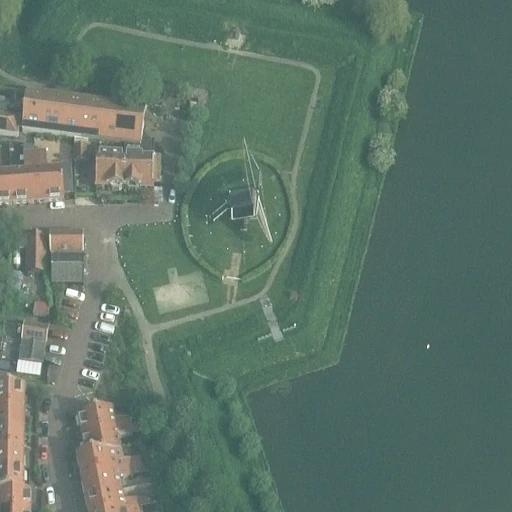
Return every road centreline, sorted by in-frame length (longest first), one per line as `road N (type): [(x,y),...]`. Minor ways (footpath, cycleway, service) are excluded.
road 1 (residential): [(68,511),(60,405),(103,243)]
road 2 (residential): [(0,222),(103,217),(103,243)]
